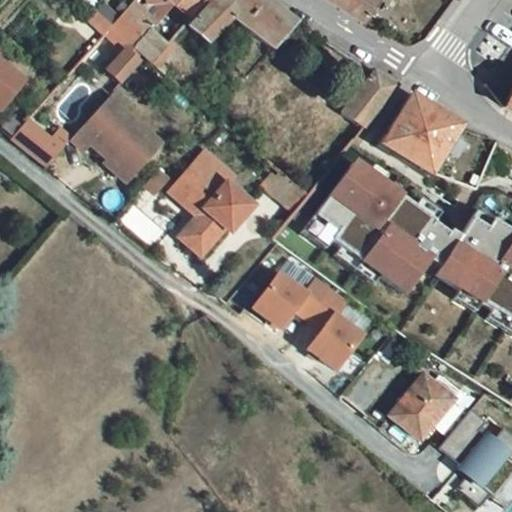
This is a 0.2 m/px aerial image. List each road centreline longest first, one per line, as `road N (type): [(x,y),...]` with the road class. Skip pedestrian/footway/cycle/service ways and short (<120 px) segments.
road 1 (residential): [(0,150),(184,298),(227,318),(428,483)]
road 2 (residential): [(306,0),(429,77)]
